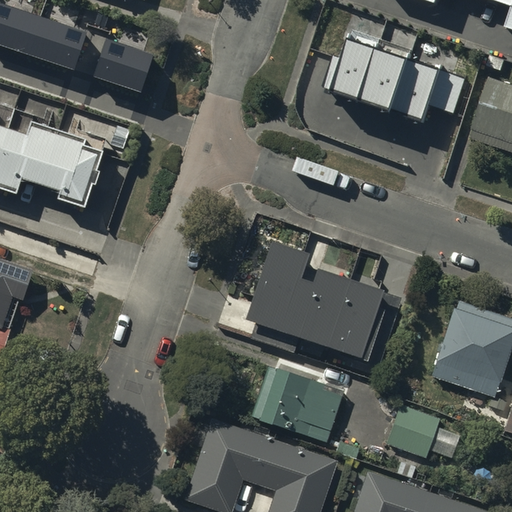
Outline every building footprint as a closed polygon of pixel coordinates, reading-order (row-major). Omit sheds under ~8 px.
[(511,0),(370,0),(370,1),(442,24),(449,1),(500,17),(493,41),(511,47),(511,0)] [(87,32),(0,2),(0,45),(74,70),(87,32)] [(339,56),(332,53),(321,87),(422,121),(428,104),(452,112),(464,78),(346,38),(339,56)] [(142,92),(154,55),(106,39),(94,76),(142,92)] [(511,79),(487,71),(486,71),(466,133),(511,148),(511,79)] [(0,198),(16,204),(21,188),(56,200),(54,208),(82,217),(90,193),(93,194),(97,179),(94,178),(100,161),(81,155),(83,150),(28,132),(24,144),(0,135),(0,198)] [(306,241),(265,228),(238,307),(377,354),(397,293),(376,286),(379,278),(312,256),(310,262),(300,259),(306,241)] [(31,276),(0,265),(0,355),(17,306),(21,307),(31,276)] [(506,312),(454,295),(429,370),(491,391),(511,327),(511,324),(503,322),(506,312)] [(48,354),(19,344),(11,364),(40,375),(48,354)] [(344,387),(267,360),(248,411),(326,439),(344,387)] [(511,394),(502,428),(511,430),(511,394)] [(438,415),(398,401),(384,440),(425,454),(438,415)] [(315,511),(335,457),(207,415),(180,497),(222,511),(226,511),(239,477),(271,488),(262,511),(315,511)] [(490,511),(492,508),(366,466),(350,511),(490,511)]
